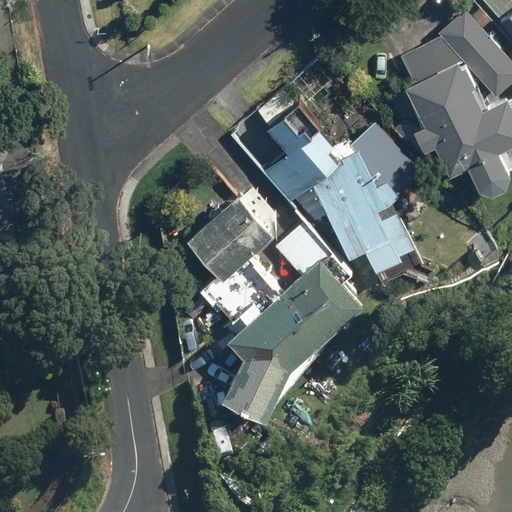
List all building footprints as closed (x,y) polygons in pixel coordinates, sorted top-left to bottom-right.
[(511,3),(499,15),(511,30),(511,3)] [(414,76),(402,81),(421,121),(411,126),(421,147),(433,142),(448,171),(464,162),(475,185),(490,190),(504,184),(508,169),(497,147),(511,138),(511,106),(505,92),(480,104),(469,83),(474,80),(464,61),(459,63),(458,60),(463,57),(496,92),(511,77),(511,56),(465,5),(438,30),(440,32),(402,52),(414,76)] [(282,108),(266,123),(287,147),(264,168),(289,198),(294,194),(314,217),(327,207),(347,254),(364,247),(374,267),(400,254),(397,248),(411,241),(390,196),(397,190),(394,187),(418,167),(375,118),(350,140),(355,147),(336,155),(326,146),(332,140),(318,122),(309,130),(301,120),(296,125),(282,108)] [(195,232),(230,271),(283,225),(248,186),(195,232)] [(327,249),(232,332),(248,351),(230,392),(274,412),(295,364),(371,299),(327,249)]
